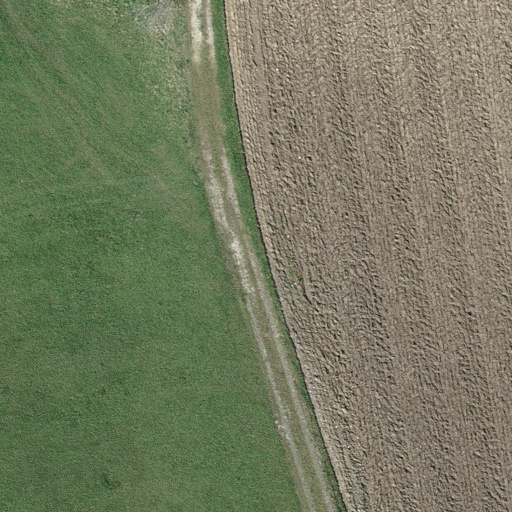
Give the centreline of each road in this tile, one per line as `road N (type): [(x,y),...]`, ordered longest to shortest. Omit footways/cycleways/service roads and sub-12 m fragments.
road 1 (track): [(320,511),(243,264),(184,44),(181,0)]
road 2 (track): [(3,0),(184,44)]
